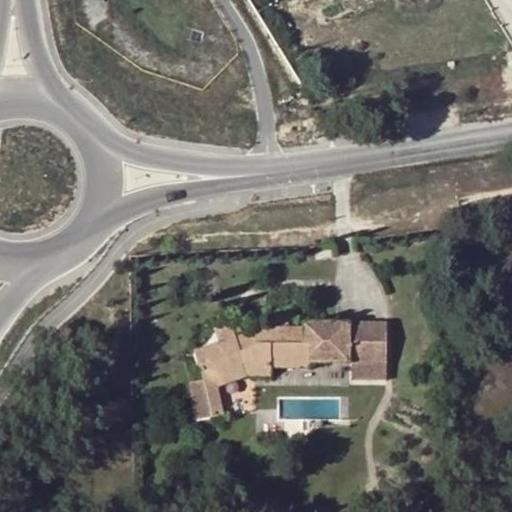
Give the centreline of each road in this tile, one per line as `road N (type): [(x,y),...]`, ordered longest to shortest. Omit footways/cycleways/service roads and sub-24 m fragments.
road 1 (tertiary): [(104,222),(157,197),(313,166)]
road 2 (tertiary): [(511,134),(313,166)]
road 3 (unclassified): [(217,0),(252,53),(267,167)]
road 4 (tertiary): [(267,167),(93,149)]
road 5 (unknown): [(335,162),(347,303)]
road 6 (tertiary): [(65,124),(19,0)]
